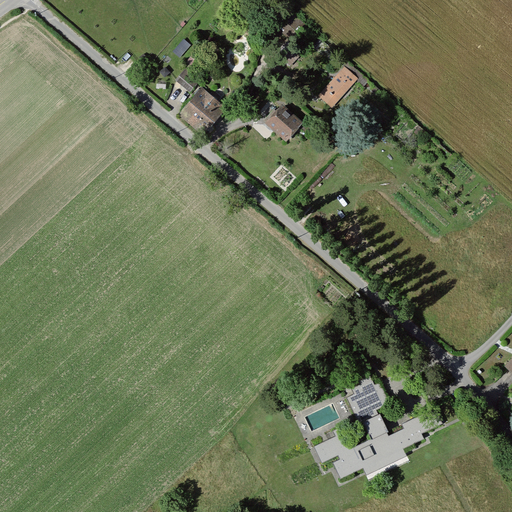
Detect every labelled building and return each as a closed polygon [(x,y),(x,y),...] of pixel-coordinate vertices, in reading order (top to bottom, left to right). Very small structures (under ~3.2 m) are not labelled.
[(306,24),(284,6),(274,19),(296,37),(306,24)] [(331,46),(321,38),(314,47),(324,56),(331,46)] [(301,54),(288,41),(276,53),(289,66),(301,54)] [(208,53),(200,46),(185,63),(192,70),(208,53)] [(341,63),(345,67),(357,78),(364,84),(368,80),(345,59),(341,63)] [(200,78),(187,67),(177,80),(190,91),(200,78)] [(357,78),(345,67),(320,95),(332,106),(357,78)] [(274,83),(263,87),(265,94),(276,90),(274,83)] [(380,89),(375,85),(371,89),(376,93),(380,89)] [(224,108),(202,89),(181,114),(203,133),(224,108)] [(302,122),(282,105),(267,122),(286,140),(302,122)] [(428,432),(420,416),(403,425),(405,429),(389,436),(377,410),(391,403),(381,382),(375,385),(371,376),(360,382),(361,384),(351,389),(354,394),(347,397),(359,423),(363,422),(371,439),(353,448),(343,427),(333,431),(336,437),(315,447),(322,463),(338,456),(340,460),(333,464),(341,480),(363,469),(366,476),(407,456),(403,448),(424,438),(422,434),(428,432)]
